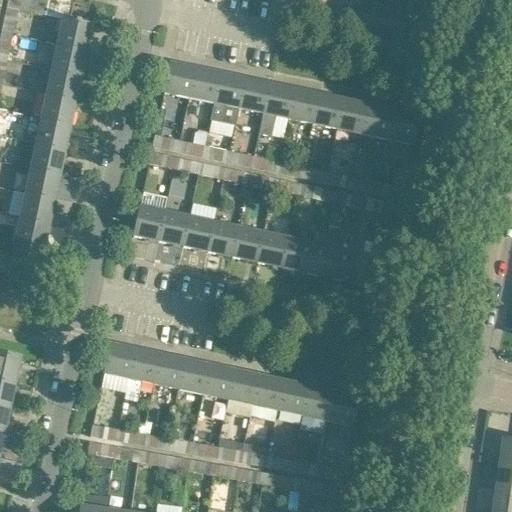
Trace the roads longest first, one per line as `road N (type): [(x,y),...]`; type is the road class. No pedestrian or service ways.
road 1 (residential): [(43,511),(154,0)]
road 2 (residential): [(466,382),(511,160)]
road 3 (residential): [(446,511),(466,382)]
